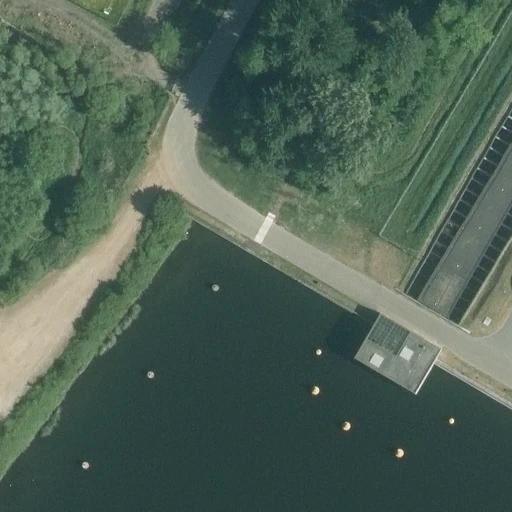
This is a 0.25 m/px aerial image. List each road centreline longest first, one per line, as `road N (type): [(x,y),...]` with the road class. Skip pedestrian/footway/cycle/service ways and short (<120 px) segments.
road 1 (motorway): [(511,137),(291,511)]
road 2 (motorway): [(511,215),(337,511)]
road 3 (track): [(186,172),(16,333)]
